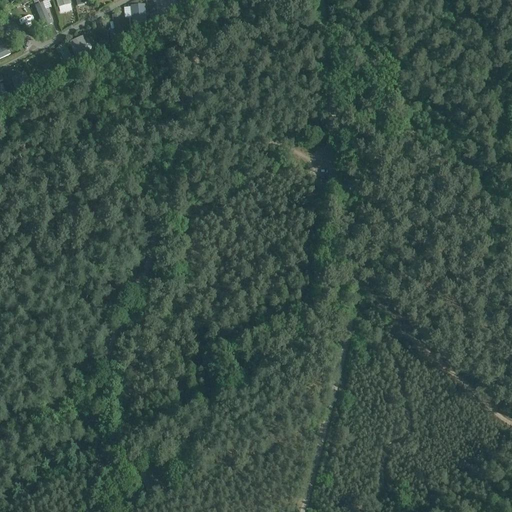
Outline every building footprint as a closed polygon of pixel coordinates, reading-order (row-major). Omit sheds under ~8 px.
[(69,0),(55,0),(58,9),(59,9),(70,6),(71,6),(69,0)] [(43,4),(35,7),(44,28),(51,25),(45,11),(43,4)] [(145,7),(131,8),(133,26),(147,25),(145,7)] [(116,32),(111,32),(113,41),(126,38),(122,15),(113,17),(116,32)] [(30,17),(17,21),(20,29),(33,25),(30,17)] [(84,37),(70,44),(78,64),(92,56),(84,37)] [(65,45),(58,48),(67,67),(74,64),(65,45)] [(0,60),(11,55),(7,48),(0,51),(0,60)] [(47,78),(40,81),(42,87),(56,81),(48,62),(41,65),(47,78)] [(27,75),(12,80),(18,96),(32,91),(27,75)] [(32,83),(35,91),(42,88),(40,81),(32,83)] [(0,106),(9,103),(3,86),(0,87),(0,106)] [(177,472),(187,472),(187,462),(177,462),(177,472)] [(160,487),(156,479),(152,469),(140,475),(147,492),(160,487)]
